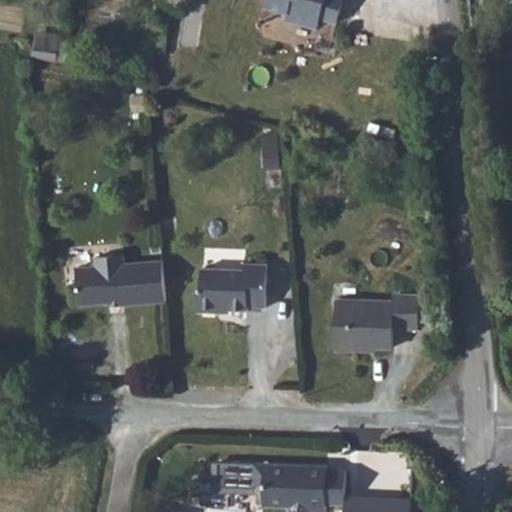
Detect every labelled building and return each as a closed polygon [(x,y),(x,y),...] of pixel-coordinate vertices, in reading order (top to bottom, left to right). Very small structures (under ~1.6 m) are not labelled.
[(268,0),(267,6),(289,12),(287,19),(319,28),(321,18),(338,23),(344,3),(335,1),(335,0),(268,0)] [(36,50),(56,52),(58,38),(38,35),(36,50)] [(62,41),(59,61),(74,64),(77,44),(62,41)] [(495,65),(511,65),(511,48),(495,48),(495,65)] [(133,96),(134,113),(149,112),(148,95),(133,96)] [(278,134),(264,134),(266,168),(280,168),(278,134)] [(122,305),(167,301),(163,261),(125,264),(124,255),(96,257),(97,266),(77,268),(80,305),(121,302),(122,305)] [(436,261),(424,262),(426,277),(438,275),(436,261)] [(249,307),(267,308),(268,265),(245,264),(245,270),(203,268),(202,293),(199,292),(198,312),(220,313),(221,310),(249,311),(249,307)] [(394,328),(419,329),(420,296),(394,295),(394,301),(337,300),(336,349),(368,350),(368,347),(394,347),(394,328)] [(264,506),(293,507),(294,500),(309,500),(308,507),(308,511),(326,511),(327,504),(346,505),(347,470),(328,469),(328,466),(256,463),(255,484),(265,485),(264,506)]
